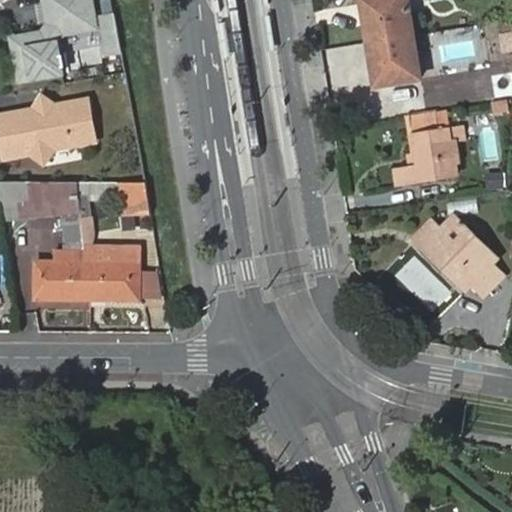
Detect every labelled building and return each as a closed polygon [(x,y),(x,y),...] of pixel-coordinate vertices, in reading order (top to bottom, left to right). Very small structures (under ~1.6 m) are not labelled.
[(91,0),(43,0),(48,21),(42,30),(11,36),(19,79),(63,72),(58,41),(63,33),(96,27),(91,0)] [(374,17),(378,40),(411,35),(408,11),(392,13),(390,0),(364,0),(366,18),(374,17)] [(390,0),(392,13),(408,11),(406,0),(390,0)] [(116,11),(98,14),(106,57),(124,53),(116,11)] [(366,18),(369,41),(378,40),(374,17),(366,18)] [(381,63),(373,64),(376,85),(402,82),(399,63),(415,60),(411,35),(378,40),(381,63)] [(378,40),(369,41),(373,64),(381,63),(378,40)] [(67,67),(101,64),(100,47),(66,49),(67,67)] [(418,79),(415,60),(399,63),(402,82),(418,79)] [(89,100),(0,114),(0,120),(6,158),(96,144),(89,100)] [(436,110),(407,115),(413,156),(421,155),(422,166),(410,168),(404,169),(406,186),(453,180),(451,167),(457,165),(455,141),(450,142),(448,130),(439,132),(436,110)] [(462,128),(448,130),(450,142),(455,141),(464,140),(462,128)] [(421,155),(413,156),(409,157),(410,168),(422,166),(421,155)] [(396,187),(406,186),(404,169),(394,171),(396,187)] [(43,215),(40,182),(32,182),(34,215),(43,215)] [(82,212),(81,182),(74,183),(40,182),(43,215),(82,212)] [(126,214),(152,214),(147,183),(120,183),(126,214)] [(443,259),(438,263),(465,289),(471,283),(484,295),(502,275),(490,264),(495,259),(454,219),(441,232),(429,245),(443,259)] [(415,241),(438,263),(443,259),(429,245),(441,232),(431,222),(415,241)] [(94,276),(93,301),(140,302),(141,249),(85,248),(85,252),(88,276),(91,276),(94,276)] [(35,301),(92,301),(91,276),(88,276),(84,276),(83,251),(55,251),(55,262),(37,262),(35,301)] [(414,254),(393,275),(431,313),(452,292),(414,254)]
